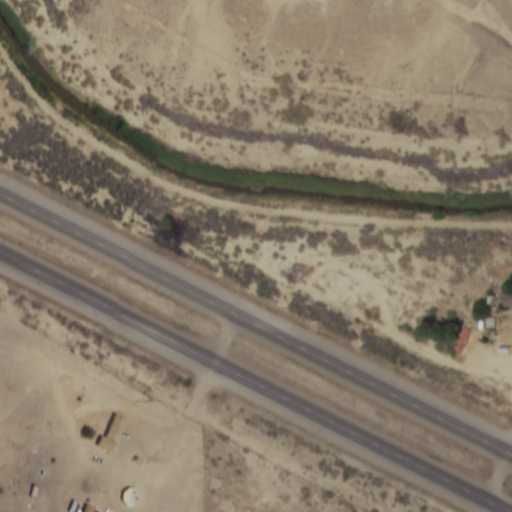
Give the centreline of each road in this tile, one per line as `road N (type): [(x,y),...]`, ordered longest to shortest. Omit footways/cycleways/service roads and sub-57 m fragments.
road 1 (trunk): [(511,455),(0,193)]
road 2 (trunk): [(0,254),(505,511)]
